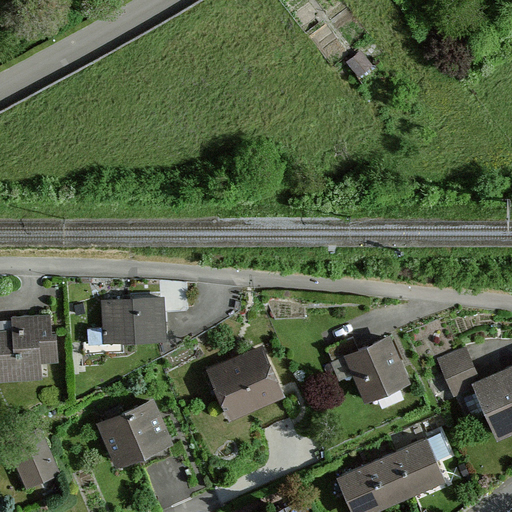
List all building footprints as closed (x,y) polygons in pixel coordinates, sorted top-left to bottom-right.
[(165,296),(104,299),(105,342),(167,340),(165,296)] [(10,337),(0,336),(0,378),(52,378),(52,314),(11,313),(10,337)] [(391,331),(347,352),(370,401),(414,380),(391,331)] [(262,341),(207,368),(233,420),(287,394),(262,341)] [(480,380),(466,347),(437,358),(453,397),(473,388),(471,384),(480,380)] [(511,434),(511,373),(509,367),(480,380),(471,384),(473,388),(497,442),(511,434)] [(154,395),(99,418),(121,468),(176,444),(154,395)] [(4,437),(29,489),(63,473),(38,421),(4,437)] [(424,439),(395,452),(415,496),(445,482),(424,439)] [(395,452),(367,466),(386,510),(415,496),(395,452)] [(367,466),(337,479),(351,511),(381,511),(386,510),(367,466)]
